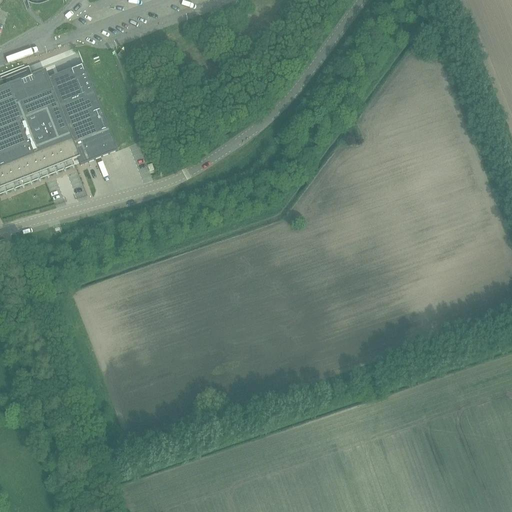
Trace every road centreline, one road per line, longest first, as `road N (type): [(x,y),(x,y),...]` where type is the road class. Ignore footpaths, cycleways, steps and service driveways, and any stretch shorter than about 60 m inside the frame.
road 1 (unclassified): [(0,233),(189,175),(239,145),(355,0)]
road 2 (track): [(101,511),(9,231)]
